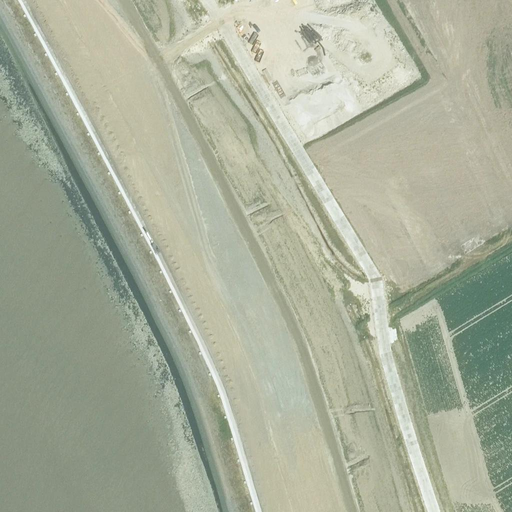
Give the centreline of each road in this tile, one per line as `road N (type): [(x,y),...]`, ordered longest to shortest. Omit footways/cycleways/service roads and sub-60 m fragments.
road 1 (unclassified): [(350,511),(293,331),(122,0)]
road 2 (track): [(202,154),(224,147),(239,153),(334,273),(377,300),(394,301),(511,236)]
